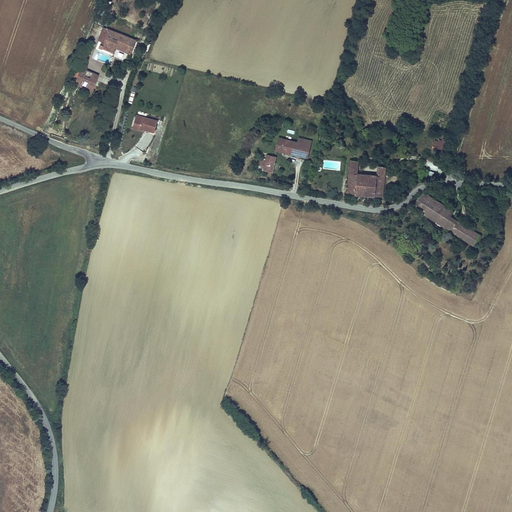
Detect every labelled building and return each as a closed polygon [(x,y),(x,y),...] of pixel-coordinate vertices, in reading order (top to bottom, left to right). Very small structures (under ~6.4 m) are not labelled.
[(99,39),(102,40),(107,27),(104,26),(99,39)] [(116,53),(118,49),(130,54),(136,39),(107,27),(102,40),(100,46),(116,53)] [(75,82),(93,89),(99,74),(81,67),(75,82)] [(159,119),(138,113),(134,126),(155,132),(159,119)] [(277,150),(309,158),(313,140),(300,137),(299,141),(280,137),(277,150)] [(432,146),(442,149),(445,140),(439,138),(439,141),(434,140),(432,146)] [(271,176),(272,172),(273,164),(275,157),(267,155),(264,173),(262,172),(262,175),(271,176)] [(357,193),(357,194),(385,196),(387,166),(379,165),(379,175),(358,173),(359,160),(352,159),(349,193),(357,193)] [(455,211),(425,192),(417,202),(429,210),(426,214),(476,245),(482,235),(452,215),(455,211)]
